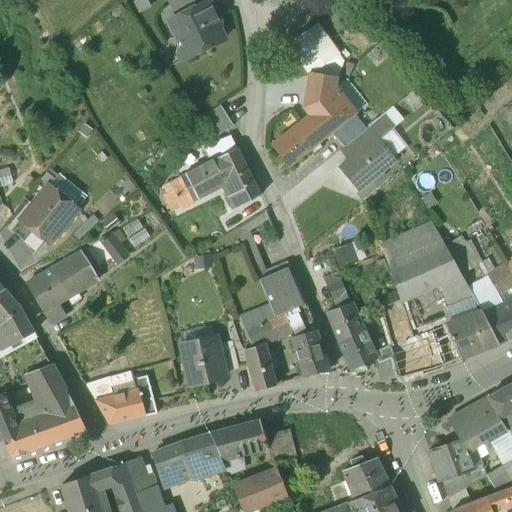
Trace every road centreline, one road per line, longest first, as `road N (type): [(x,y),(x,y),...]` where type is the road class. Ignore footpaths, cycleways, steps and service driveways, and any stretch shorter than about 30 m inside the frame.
road 1 (residential): [(351,401),(283,238),(254,139),(247,0)]
road 2 (tertiary): [(351,401),(278,400),(106,446)]
road 3 (residential): [(106,446),(0,262)]
road 4 (tertiary): [(511,367),(472,391),(392,407)]
